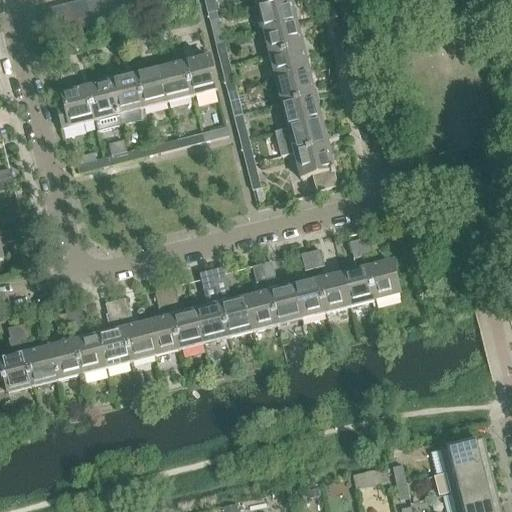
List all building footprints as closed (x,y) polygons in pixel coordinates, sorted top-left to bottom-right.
[(97,0),(94,0),(86,2),(92,26),(104,24),(97,0)] [(109,0),(97,0),(104,24),(115,21),(109,0)] [(121,0),(109,0),(115,21),(126,18),(121,0)] [(133,0),(121,0),(126,18),(138,15),(133,0)] [(145,0),(133,0),(138,15),(149,12),(145,0)] [(158,0),(145,0),(149,12),(161,9),(158,0)] [(170,0),(158,0),(161,9),(172,6),(170,0)] [(220,13),(216,0),(204,0),(210,23),(219,20),(217,14),(220,13)] [(290,0),(255,0),(258,10),(291,2),(290,0)] [(86,2),(75,5),(81,29),(92,26),(86,2)] [(291,2),(258,10),(264,35),(297,26),(291,2)] [(75,5),(64,8),(70,32),(81,29),(75,5)] [(64,8),(52,11),(58,35),(70,32),(64,8)] [(52,11),(41,13),(47,38),(58,35),(52,11)] [(219,20),(210,23),(216,47),(225,45),(219,20)] [(297,26),(264,35),(270,59),(304,51),(297,26)] [(225,45),(216,47),(222,71),(231,69),(225,45)] [(304,51),(270,59),(276,84),(310,75),(304,51)] [(218,93),(209,60),(184,66),(193,100),(218,93)] [(184,66),(160,72),(168,106),(193,100),(184,66)] [(231,69),(222,71),(228,96),(237,93),(231,69)] [(160,72),(136,78),(144,112),(168,106),(160,72)] [(110,79),(109,79),(111,85),(119,118),(122,129),(147,123),(144,112),(136,78),(127,81),(126,75),(110,79)] [(310,75),(276,84),(282,108),(316,99),(310,75)] [(111,85),(87,91),(95,124),(119,118),(111,85)] [(65,109),(57,111),(62,132),(95,124),(87,91),(62,97),(65,109)] [(237,93),(228,96),(234,120),(243,118),(237,93)] [(316,99),(282,108),(288,132),(322,124),(316,99)] [(243,118),(234,120),(241,144),(249,142),(243,118)] [(322,124),(288,132),(295,157),(328,148),(322,124)] [(202,137),(204,146),(229,139),(227,131),(202,137)] [(202,137),(177,143),(180,152),(204,146),(202,137)] [(249,142),(241,144),(247,169),(255,167),(249,142)] [(177,143),(153,149),(155,158),(180,152),(177,143)] [(328,148),(295,157),(301,182),(315,178),(319,195),(339,190),(328,148)] [(153,149),(129,155),(131,164),(155,158),(153,149)] [(129,155),(104,162),(106,170),(131,164),(129,155)] [(104,162),(80,168),(82,176),(106,170),(104,162)] [(255,167),(247,169),(253,194),(262,191),(255,167)] [(10,172),(0,175),(0,185),(13,182),(10,172)] [(13,182),(0,185),(0,195),(15,192),(13,182)] [(23,221),(7,225),(9,234),(9,235),(25,231),(23,221)] [(9,234),(0,236),(0,263),(4,262),(0,247),(12,244),(28,240),(25,231),(9,235),(9,234)] [(360,243),(364,259),(373,257),(369,241),(360,243)] [(360,243),(350,246),(354,262),(364,259),(360,243)] [(311,256),(315,272),(325,269),(321,253),(311,256)] [(311,256),(301,258),(306,274),(315,272),(311,256)] [(262,268),(266,284),(276,281),(272,265),(262,268)] [(367,271),(375,304),(400,298),(392,265),(367,271)] [(262,268),(253,270),(257,286),(266,284),(262,268)] [(222,271),(222,272),(212,274),(229,341),(253,335),(245,302),(230,305),(229,301),(231,300),(224,271),(222,271)] [(367,271),(342,277),(351,311),(375,304),(367,271)] [(209,305),(211,310),(196,314),(205,347),(229,341),(212,274),(202,277),(202,276),(200,277),(207,306),(209,305)] [(342,277),(318,283),(327,317),(351,311),(342,277)] [(266,284),(269,296),(278,329),(302,323),(294,289),(279,293),(276,281),(266,284)] [(318,283),(294,289),(302,323),(327,317),(318,283)] [(165,292),(169,308),(178,306),(174,290),(165,292)] [(165,292),(155,295),(159,310),(169,308),(165,292)] [(269,296),(245,302),(253,335),(278,329),(269,296)] [(156,359),(147,326),(132,330),(125,302),(116,305),(131,366),(156,359)] [(116,305),(106,307),(113,335),(98,338),(107,372),(131,366),(116,305)] [(78,308),(65,311),(67,317),(71,333),(74,345),(83,378),(107,372),(98,338),(82,343),(80,337),(85,335),(78,308)] [(196,314),(172,320),(180,353),(205,347),(196,314)] [(67,317),(57,319),(61,335),(71,333),(67,317)] [(172,320),(147,326),(156,359),(180,353),(172,320)] [(27,327),(18,329),(22,345),(32,343),(27,327)] [(0,363),(0,383),(2,383),(3,385),(6,384),(9,397),(34,390),(25,357),(22,345),(18,329),(8,332),(15,359),(0,363)] [(74,345),(50,351),(58,384),(83,378),(74,345)] [(50,351),(25,357),(34,390),(58,384),(50,351)] [(135,387),(127,389),(129,397),(137,395),(135,387)] [(484,441),(440,452),(447,477),(490,466),(484,441)] [(490,466),(447,477),(436,479),(441,499),(452,496),(495,485),(490,466)] [(403,471),(393,473),(397,489),(407,487),(403,471)] [(375,474),(354,479),(357,493),(378,489),(375,474)] [(495,485),(452,496),(455,511),(472,511),(500,505),(495,485)] [(407,487),(397,489),(399,502),(409,500),(407,487)] [(319,492),(307,494),(309,501),(320,498),(319,492)]
